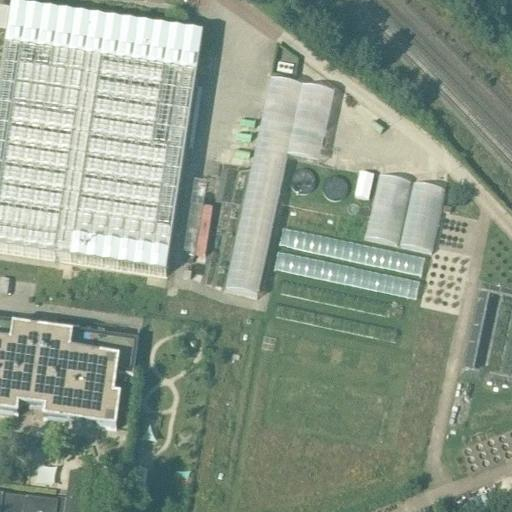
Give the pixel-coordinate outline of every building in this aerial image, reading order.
[(0,37),(7,39),(0,83),(0,252),(166,278),(203,38),(11,9),(10,16),(0,14),(0,37)] [(226,295),(257,301),(260,291),(287,160),(318,166),(326,131),(263,118),(226,295)] [(0,296),(7,298),(10,282),(0,280),(0,296)] [(0,416),(18,419),(19,410),(45,413),(44,423),(116,433),(121,400),(115,399),(117,378),(134,381),(139,343),(56,331),(56,335),(31,332),(31,328),(0,323),(0,416)] [(97,511),(102,479),(70,475),(66,506),(0,497),(0,511),(97,511)] [(105,493),(117,495),(119,478),(107,477),(105,493)]
